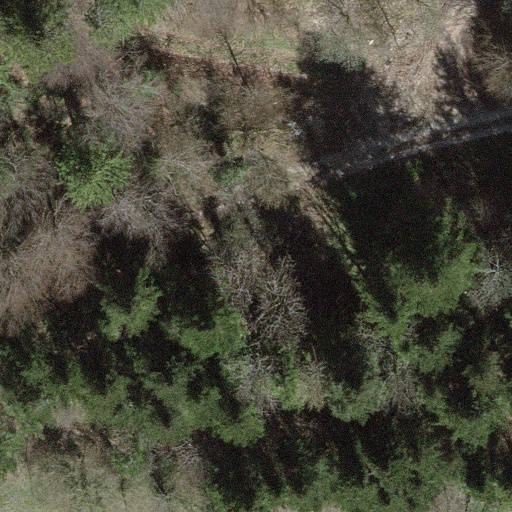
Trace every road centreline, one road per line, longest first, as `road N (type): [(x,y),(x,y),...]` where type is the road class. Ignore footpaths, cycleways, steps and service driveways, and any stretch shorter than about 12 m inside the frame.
road 1 (track): [(511,130),(0,249)]
road 2 (track): [(0,17),(222,51),(397,112),(499,134)]
